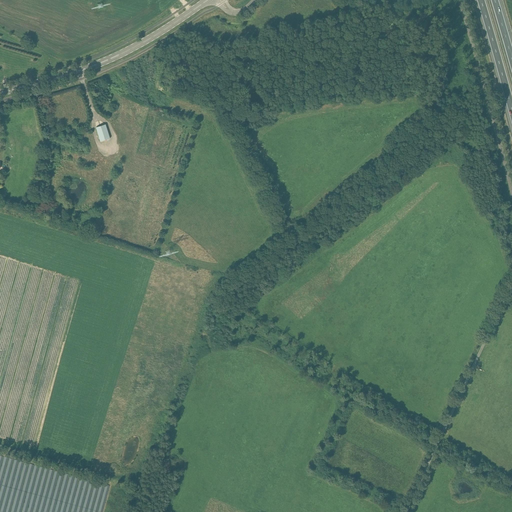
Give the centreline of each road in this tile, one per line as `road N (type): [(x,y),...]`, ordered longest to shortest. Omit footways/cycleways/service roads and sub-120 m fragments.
road 1 (unclassified): [(511,284),(404,511)]
road 2 (tertiary): [(0,92),(102,62),(208,0)]
road 3 (unclassified): [(462,0),(511,176)]
road 4 (motorway): [(480,0),(511,118)]
